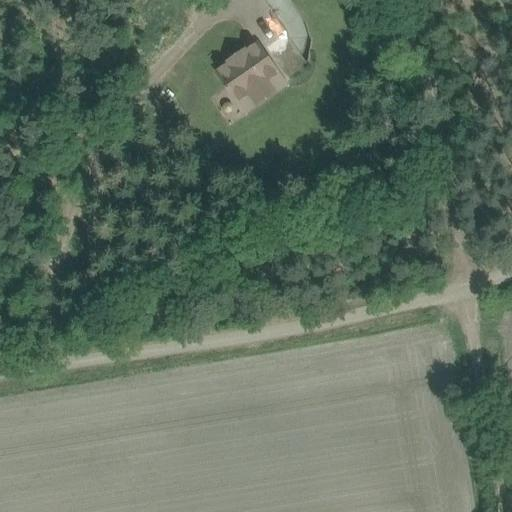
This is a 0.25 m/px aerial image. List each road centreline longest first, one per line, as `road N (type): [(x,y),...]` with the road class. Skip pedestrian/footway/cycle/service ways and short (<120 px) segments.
road 1 (unclassified): [(0,386),(432,314),(511,286)]
road 2 (track): [(468,301),(416,0)]
road 3 (track): [(468,301),(505,511)]
